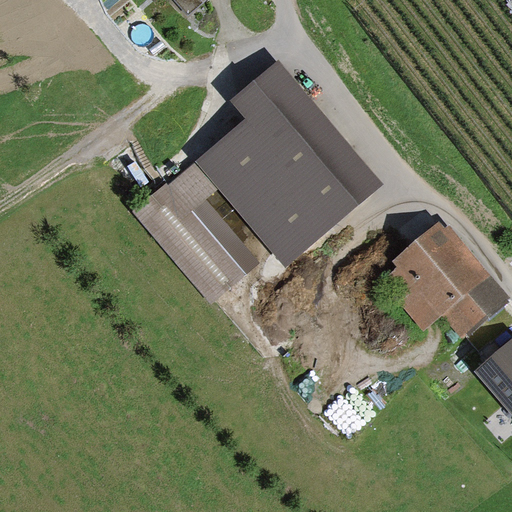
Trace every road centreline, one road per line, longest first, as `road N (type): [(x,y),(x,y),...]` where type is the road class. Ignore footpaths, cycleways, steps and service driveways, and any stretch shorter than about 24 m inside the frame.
road 1 (track): [(285,0),(297,36),(387,154),(511,286)]
road 2 (track): [(177,75),(146,90),(87,154),(0,219)]
